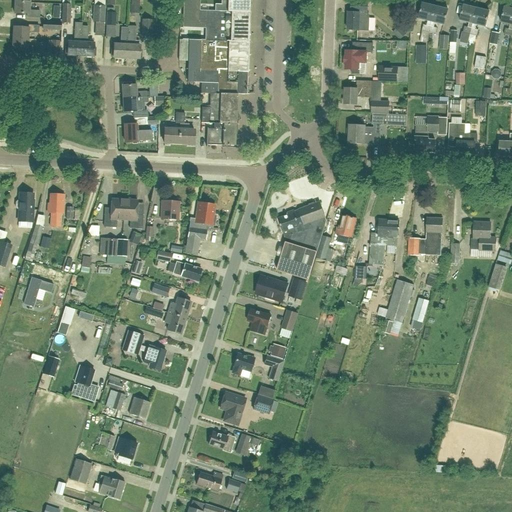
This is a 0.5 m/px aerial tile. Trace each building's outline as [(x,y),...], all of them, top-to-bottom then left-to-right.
[(183,0),(183,10),(199,11),(199,0),(183,0)] [(226,0),(226,12),(249,12),(249,0),(226,0)] [(367,13),(368,1),(351,1),(351,13),(348,13),(347,31),(367,31),(368,30),(368,28),(368,27),(368,25),(367,24),(368,13),(367,13)] [(29,11),(29,3),(15,2),(14,14),(27,14),(27,17),(39,18),(39,11),(29,11)] [(431,22),(435,7),(422,3),(418,19),(427,21),(426,26),(423,25),(421,31),(429,33),(431,22)] [(69,24),(70,5),(62,4),(61,24),(69,24)] [(93,5),(92,22),(104,23),(104,6),(93,5)] [(472,24),(476,9),(463,5),(460,21),(469,23),(467,28),(464,27),(462,33),(470,35),(472,24)] [(431,22),(429,33),(435,35),(437,29),(433,28),(434,23),(444,25),(448,10),(435,7),(431,22)] [(511,31),(511,9),(504,7),(500,23),(509,25),(508,30),(505,29),(503,35),(511,37),(511,31)] [(476,9),(472,24),(470,35),(476,36),(478,30),(474,29),(475,25),(485,27),(489,12),(476,9)] [(248,42),(249,12),(226,12),(199,11),(183,10),(182,40),(188,40),(248,42)] [(114,37),(115,14),(106,13),(104,37),(114,37)] [(151,37),(152,20),(141,20),(140,36),(151,37)] [(42,30),(56,30),(60,31),(60,23),(42,22),(42,30)] [(80,56),(81,27),(81,24),(74,23),(74,42),(68,42),(67,47),(65,47),(65,55),(67,55),(67,56),(80,56)] [(13,39),(27,39),(28,32),(38,32),(39,26),(26,25),(26,28),(13,27),(13,39)] [(126,59),(128,26),(127,26),(127,28),(121,28),(120,45),(113,44),(113,49),(111,49),(111,57),(113,57),(113,58),(126,59)] [(128,26),(126,59),(139,59),(139,58),(141,59),(141,51),(139,51),(139,46),(132,45),(132,43),(134,43),(134,41),(135,41),(136,26),(128,26)] [(81,27),(80,56),(93,57),(93,56),(95,56),(95,48),(93,48),(94,43),(87,43),(88,27),(81,27)] [(401,29),(395,35),(400,40),(406,34),(401,29)] [(496,46),(499,34),(491,32),(489,44),(496,46)] [(447,51),(448,36),(440,36),(438,50),(447,51)] [(27,46),(27,39),(13,39),(12,50),(25,51),(25,54),(40,54),(40,47),(27,46)] [(247,72),(248,42),(188,40),(188,47),(187,83),(201,83),(217,84),(217,94),(237,94),(246,95),(247,72)] [(58,56),(59,41),(55,41),(51,41),(50,53),(50,55),(58,56)] [(372,53),(373,44),(352,43),(352,52),(346,51),(346,58),(344,58),(344,63),(346,63),(346,70),(352,70),(351,74),(360,75),(360,63),(366,63),(366,53),(372,53)] [(426,64),(427,46),(416,46),(416,64),(426,64)] [(476,56),(474,68),(484,70),(486,58),(476,56)] [(397,83),(398,68),(379,67),(378,82),(397,83)] [(492,73),(491,76),(494,79),(498,80),(501,77),(501,73),(499,70),(495,70),(492,73)] [(357,97),(371,98),(371,82),(357,81),(357,90),(345,89),(344,104),(356,105),(357,97)] [(157,97),(157,82),(148,83),(149,97),(157,97)] [(123,99),(146,98),(146,92),(138,93),(138,95),(136,95),(135,85),(131,85),(130,83),(128,84),(123,84),(123,86),(122,86),(123,99)] [(236,124),(237,94),(217,94),(217,84),(201,83),(201,94),(210,94),(209,108),(201,108),(201,123),(217,124),(236,124)] [(147,98),(146,98),(123,99),(123,112),(124,112),(124,114),(128,113),(132,113),(132,111),(137,111),(142,111),(141,103),(147,103),(147,98)] [(154,98),(154,107),(164,107),(164,98),(154,98)] [(373,114),(387,114),(406,115),(407,106),(389,106),(389,102),(371,101),(370,114),(373,114)] [(451,101),(450,111),(460,112),(461,101),(451,101)] [(476,101),(475,117),(485,117),(486,102),(476,101)] [(183,123),(184,113),(175,113),(175,123),(183,123)] [(373,114),(372,125),(386,125),(387,114),(373,114)] [(146,126),(157,125),(157,117),(147,118),(146,118),(146,126)] [(445,136),(446,118),(439,118),(428,117),(428,126),(416,125),(415,141),(417,141),(417,151),(435,152),(435,141),(428,141),(428,133),(437,133),(437,135),(445,136)] [(236,125),(236,124),(217,124),(217,129),(206,129),(206,145),(234,146),(235,125),(236,125)] [(470,143),(471,134),(465,134),(466,125),(449,124),(448,147),(456,148),(457,148),(457,142),(470,143)] [(136,131),(136,125),(124,125),(125,143),(137,142),(137,141),(152,141),(151,131),(136,131)] [(365,126),(349,126),(349,127),(347,129),(347,135),(349,136),(348,144),(364,145),(364,144),(364,143),(372,144),(372,145),(380,145),(380,133),(374,133),(374,129),(365,128),(365,126)] [(163,143),(171,144),(178,144),(179,130),(164,129),(163,143)] [(194,131),(186,130),(179,130),(178,144),(193,145),(194,131)] [(457,148),(456,148),(456,153),(474,154),(475,144),(477,144),(477,135),(471,134),(470,143),(457,142),(457,148)] [(511,134),(510,135),(510,143),(499,143),(499,155),(511,156),(511,134)] [(32,204),(33,194),(19,193),(19,201),(17,201),(15,202),(15,207),(17,209),(18,209),(18,211),(19,211),(18,222),(31,223),(32,212),(33,212),(33,204),(32,204)] [(63,214),(64,195),(50,195),(49,204),(47,204),(47,213),(51,213),(50,227),(60,228),(61,214),(63,214)] [(117,220),(123,220),(124,199),(119,199),(119,200),(111,200),(110,221),(104,221),(104,227),(110,228),(116,228),(117,220)] [(124,199),(123,220),(129,221),(129,229),(142,229),(143,216),(136,216),(137,201),(129,201),(129,199),(124,199)] [(178,221),(179,202),(161,201),(160,220),(178,221)] [(213,226),(215,216),(213,216),(214,206),(198,203),(195,222),(190,221),(188,228),(187,238),(184,253),(196,255),(199,239),(205,240),(206,231),(208,231),(209,228),(211,228),(211,226),(213,226)] [(280,259),(281,259),(277,271),(308,280),(326,221),(323,212),(320,203),(299,210),(299,211),(294,213),(298,223),(303,221),(305,227),(311,225),(312,229),(308,230),(306,239),(287,239),(286,240),(280,259)] [(298,223),(294,213),(294,211),(287,214),(288,216),(278,220),(283,232),(284,232),(286,240),(287,239),(306,239),(308,230),(312,229),(311,225),(305,227),(303,221),(298,223)] [(352,238),(356,219),(342,216),(339,228),(337,228),(335,234),(352,238)] [(441,256),(442,219),(427,218),(426,240),(420,240),(420,239),(409,239),(408,256),(419,256),(419,255),(425,255),(441,256)] [(383,260),(384,246),(387,246),(388,239),(386,239),(386,235),(387,235),(387,229),(387,221),(379,220),(379,222),(376,223),(376,228),(378,228),(378,234),(372,234),(371,245),(370,259),(383,260)] [(388,239),(387,246),(397,246),(398,236),(399,221),(387,221),(387,229),(387,235),(386,235),(386,239),(388,239)] [(472,239),(471,249),(479,250),(479,251),(495,252),(496,238),(490,238),(490,223),(474,222),(473,239),(472,239)] [(34,254),(43,227),(35,225),(24,259),(29,261),(31,253),(34,254)] [(152,237),(153,227),(145,227),(145,237),(152,237)] [(135,233),(131,243),(137,246),(141,235),(135,233)] [(331,239),(322,237),(316,258),(325,261),(331,239)] [(124,265),(124,257),(117,257),(117,240),(100,238),(99,255),(106,256),(106,264),(124,265)] [(42,240),(40,247),(48,249),(50,242),(42,240)] [(117,240),(117,257),(124,257),(126,257),(127,240),(117,240)] [(12,246),(0,241),(0,266),(5,268),(12,246)] [(169,263),(171,254),(157,251),(155,260),(169,263)] [(500,251),(497,261),(504,263),(508,253),(500,251)] [(451,263),(459,264),(459,256),(451,255),(451,263)] [(80,271),(88,272),(89,256),(81,256),(80,271)] [(184,265),(176,262),(172,274),(180,277),(197,282),(201,269),(184,264),(184,265)] [(488,287),(499,290),(506,267),(495,263),(488,287)] [(337,266),(334,272),(346,276),(348,270),(337,266)] [(356,267),(355,279),(365,279),(366,267),(356,267)] [(282,302),(288,285),(261,276),(256,294),(282,302)] [(301,301),(307,283),(293,278),(288,297),(301,301)] [(429,278),(427,285),(434,287),(436,281),(429,278)] [(28,290),(24,304),(32,306),(36,293),(37,289),(51,293),(53,285),(31,279),(28,290)] [(138,287),(140,281),(131,279),(130,285),(138,287)] [(402,324),(413,285),(397,280),(386,318),(402,324)] [(166,298),(169,289),(153,284),(150,293),(166,298)] [(134,300),(137,291),(131,289),(129,298),(134,300)] [(167,313),(185,319),(191,302),(177,298),(175,304),(170,303),(167,313)] [(419,298),(412,320),(422,323),(428,301),(419,298)] [(145,308),(143,314),(154,317),(155,312),(145,308)] [(268,328),(271,316),(251,310),(247,321),(253,323),(250,331),(265,335),(267,327),(268,328)] [(292,332),(298,314),(287,310),(281,329),(292,332)] [(90,321),(92,315),(79,311),(77,317),(90,321)] [(180,335),(185,319),(167,313),(164,323),(169,324),(167,330),(180,335)] [(58,334),(66,336),(70,326),(61,324),(58,334)] [(121,351),(138,354),(142,334),(125,331),(121,351)] [(274,345),(271,356),(282,359),(285,348),(274,345)] [(159,371),(161,366),(165,351),(148,346),(143,363),(150,365),(149,368),(159,371)] [(247,357),(237,354),(233,367),(231,374),(239,376),(241,369),(250,372),(254,358),(247,356),(247,357)] [(277,382),(280,373),(283,361),(274,359),(269,357),(266,356),(263,365),(271,367),(267,379),(277,382)] [(43,374),(52,377),(57,361),(48,358),(43,374)] [(93,402),(98,388),(89,385),(94,371),(79,367),(74,382),(83,385),(79,397),(93,402)] [(109,380),(107,387),(117,390),(119,383),(109,380)] [(119,411),(124,396),(110,391),(105,407),(119,411)] [(237,425),(245,399),(224,393),(220,409),(226,411),(223,421),(237,425)] [(274,413),(277,403),(273,402),(273,400),(256,395),(252,410),(268,415),(269,412),(274,413)] [(144,419),(149,403),(134,398),(128,414),(144,419)] [(226,437),(212,432),(208,445),(223,449),(222,451),(230,453),(235,438),(227,435),(226,437)] [(110,450),(115,437),(101,433),(97,445),(96,445),(94,450),(104,453),(106,448),(110,450)] [(254,445),(256,440),(241,434),(235,453),(245,456),(249,443),(254,445)] [(131,460),(137,444),(118,438),(114,452),(118,454),(118,456),(131,460)] [(84,484),(90,465),(75,461),(70,479),(84,484)] [(245,483),(247,476),(233,472),(231,479),(245,483)] [(218,491),(223,475),(214,473),(212,477),(199,473),(196,484),(218,491)] [(111,479),(100,476),(98,484),(101,485),(98,493),(119,500),(124,483),(112,479),(111,479)] [(237,493),(240,483),(228,480),(225,490),(237,493)] [(58,482),(55,494),(61,496),(65,484),(58,482)]
